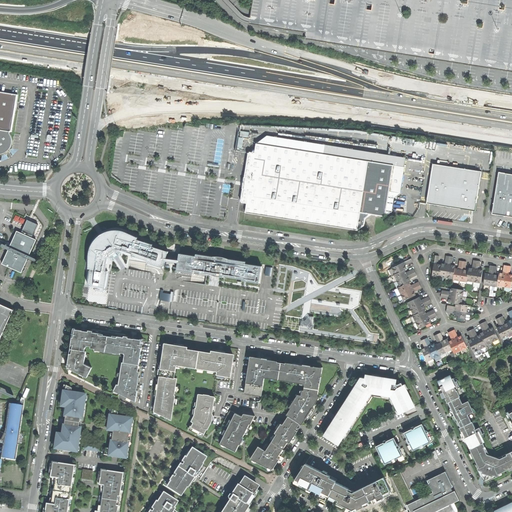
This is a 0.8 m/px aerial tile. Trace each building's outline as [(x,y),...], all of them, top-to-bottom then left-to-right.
[(511,0),(252,0),(251,12),(249,20),(248,24),(304,34),(303,39),(511,73),(511,0)] [(0,153),(3,153),(6,152),(9,149),(11,146),(12,143),(12,139),(11,136),(10,133),(10,131),(12,131),(18,94),(0,91),(0,153)] [(265,144),(405,166),(406,157),(267,135),(266,137),(265,138),(266,138),(265,144)] [(239,211),(241,212),(357,230),(364,225),(365,219),(372,214),(385,216),(390,213),(392,211),(393,207),(387,206),(390,191),(401,192),(405,166),(265,144),(266,138),(265,138),(257,143),(256,143),(255,153),(250,152),(250,153),(248,153),(245,175),(247,177),(244,179),(244,183),(243,186),(245,188),(243,190),(241,201),(239,211)] [(433,164),(426,203),(454,208),(475,212),(482,172),(433,164)] [(511,174),(499,173),(493,214),(501,215),(511,217),(511,174)] [(394,197),(401,192),(390,191),(387,206),(393,207),(393,206),(394,197)] [(22,233),(17,231),(3,264),(22,272),(37,239),(33,238),(39,224),(28,219),(22,231),(22,233)] [(88,286),(105,289),(108,272),(106,271),(108,256),(109,256),(109,257),(112,255),(114,258),(117,256),(116,253),(118,251),(117,250),(117,249),(132,254),(131,256),(148,261),(147,263),(163,268),(165,262),(166,258),(168,252),(152,247),(153,245),(137,240),(138,238),(120,232),(118,236),(114,236),(111,237),(106,238),(105,236),(101,239),(102,241),(99,244),(97,247),(95,251),(91,251),(89,269),(91,269),(88,286)] [(179,254),(178,260),(178,263),(177,271),(194,273),(194,272),(212,275),(213,272),(217,273),(217,275),(220,276),(220,274),(225,275),(225,276),(243,279),(243,280),(260,283),(262,267),(246,264),(246,262),(227,259),(227,261),(222,261),(222,259),(221,259),(219,259),(219,260),(214,260),(215,257),(196,254),(196,256),(179,254)] [(439,277),(439,275),(441,265),(439,264),(438,264),(439,256),(436,255),(432,276),(439,277)] [(439,275),(447,276),(450,256),(446,256),(445,263),(445,264),(441,264),(441,265),(439,275)] [(447,276),(454,277),(455,268),(455,266),(452,265),(452,264),(453,257),(450,256),(447,276)] [(391,268),(394,274),(404,270),(406,269),(405,267),(405,265),(413,262),(411,258),(391,268)] [(453,280),(460,281),(463,261),(460,260),(459,267),(459,269),(455,268),(454,277),(453,280)] [(467,281),(474,282),(477,261),(474,260),(472,267),(472,269),(469,268),(469,271),(467,281)] [(460,281),(467,282),(467,281),(469,271),(465,270),(466,268),(467,261),(463,261),(460,281)] [(474,282),(473,287),(479,288),(480,283),(481,283),(483,270),(479,270),(480,268),(481,261),(477,261),(474,282)] [(484,284),(491,286),(494,266),(490,265),(489,272),(489,274),(486,273),(484,284)] [(498,286),(504,287),(508,266),(504,265),(503,272),(503,274),(500,273),(499,276),(498,286)] [(267,266),(265,287),(272,288),(274,267),(267,266)] [(499,276),(496,275),(496,274),(497,266),(494,266),(491,286),(498,287),(498,286),(499,276)] [(394,274),(396,280),(415,272),(413,269),(407,272),(405,272),(404,270),(394,274)] [(409,282),(410,282),(408,279),(410,278),(416,275),(415,272),(396,280),(399,287),(409,282)] [(397,288),(400,294),(420,285),(418,282),(412,284),(410,285),(409,282),(399,287),(397,288)] [(400,294),(396,296),(399,302),(415,295),(413,292),(415,291),(421,288),(420,285),(400,294)] [(449,291),(442,290),(442,293),(463,297),(464,290),(451,288),(450,291),(449,291)] [(160,299),(172,301),(173,294),(161,292),(160,299)] [(461,304),(463,297),(442,293),(441,297),(447,298),(449,299),(448,302),(456,303),(461,304)] [(407,302),(410,309),(430,299),(428,296),(422,299),(420,300),(419,297),(407,302)] [(430,299),(410,309),(413,315),(424,310),(425,309),(423,306),(425,306),(431,302),(430,299)] [(302,311),(303,315),(311,313),(309,307),(307,308),(305,301),(301,302),(303,310),(302,311)] [(454,306),(447,305),(447,308),(467,312),(468,305),(461,304),(456,303),(455,306),(454,306)] [(0,305),(0,339),(13,311),(0,305)] [(465,318),(467,312),(447,308),(446,312),(453,313),(454,313),(454,316),(465,318)] [(412,315),(415,322),(435,312),(433,309),(427,312),(425,313),(424,310),(413,315),(412,315)] [(435,312),(415,322),(418,328),(430,323),(428,320),(430,319),(436,316),(435,312)] [(224,315),(223,323),(266,328),(267,320),(224,315)] [(503,316),(499,318),(508,336),(511,333),(511,327),(509,322),(506,324),(506,322),(503,316)] [(502,338),(508,336),(499,318),(496,319),(499,325),(500,327),(497,328),(502,338)] [(486,321),(483,323),(492,342),(499,339),(493,327),(490,329),(489,327),(486,321)] [(486,345),(492,342),(483,323),(480,325),(483,331),(483,332),(480,333),(481,335),(486,345)] [(113,391),(136,402),(138,390),(135,390),(136,385),(136,382),(139,383),(139,380),(140,378),(137,378),(142,348),(140,347),(141,340),(134,339),(134,340),(135,340),(135,341),(133,341),(131,341),(131,339),(125,338),(125,337),(117,336),(117,338),(99,335),(99,333),(92,332),(92,333),(90,333),(90,332),(88,332),(88,333),(85,332),(85,334),(83,333),(81,333),(81,332),(82,332),(82,330),(75,329),(74,338),(72,338),(69,358),(68,364),(70,364),(70,369),(87,378),(92,367),(87,365),(87,362),(85,362),(86,352),(85,352),(86,347),(88,346),(91,346),(91,348),(124,353),(126,356),(125,363),(124,362),(122,372),(121,372),(119,384),(117,384),(113,391)] [(455,329),(451,331),(461,350),(467,347),(461,336),(458,337),(458,336),(455,329)] [(474,329),(471,330),(480,349),(487,346),(486,345),(481,335),(478,336),(477,335),(474,329)] [(474,352),(480,349),(471,330),(468,332),(471,338),(471,339),(468,341),(474,352)] [(454,353),(461,350),(451,331),(448,333),(451,339),(452,340),(448,342),(453,350),(454,353)] [(441,332),(437,334),(447,353),(453,350),(448,342),(447,339),(444,340),(444,339),(441,332)] [(441,356),(447,353),(437,334),(434,336),(437,342),(438,343),(435,345),(440,355),(441,356)] [(428,337),(424,339),(434,358),(440,355),(435,345),(434,344),(431,345),(431,344),(428,337)] [(427,361),(434,358),(424,339),(421,340),(425,347),(425,348),(422,350),(427,361)] [(168,418),(171,418),(175,396),(174,396),(174,393),(175,392),(177,378),(174,378),(177,364),(190,366),(190,365),(205,368),(204,369),(218,371),(217,377),(225,379),(225,381),(230,381),(234,358),(232,358),(233,354),(225,353),(225,354),(219,353),(212,352),(212,354),(196,352),(196,351),(189,350),(189,351),(187,351),(187,348),(181,347),(181,348),(178,348),(176,347),(176,346),(174,346),(174,345),(162,343),(157,375),(157,376),(155,389),(158,390),(158,392),(157,395),(153,395),(151,409),(162,414),(165,415),(165,416),(168,418)] [(311,411),(317,401),(315,400),(318,397),(320,382),(318,382),(321,368),(297,364),(293,363),(292,365),(288,365),(274,363),(274,362),(271,362),(271,360),(264,359),(254,357),(254,362),(250,362),(248,372),(250,372),(249,376),(248,376),(246,386),(248,387),(247,393),(262,395),(265,378),(267,376),(287,379),(286,380),(303,383),(305,386),(304,390),(302,390),(302,395),(298,394),(295,399),(296,400),(287,415),(301,424),(303,421),(304,422),(311,411)] [(400,412),(400,414),(415,406),(407,389),(406,390),(403,384),(403,385),(402,382),(400,383),(398,380),(396,380),(396,382),(393,381),(391,381),(391,379),(384,378),(378,377),(375,377),(372,376),(371,375),(370,377),(366,376),(365,377),(361,377),(356,385),(357,386),(352,393),(353,394),(346,407),(344,406),(340,413),(331,426),(329,425),(327,428),(329,429),(325,436),(344,449),(369,411),(368,410),(371,407),(370,406),(375,398),(381,399),(381,398),(388,399),(395,414),(400,412)] [(470,449),(471,448),(488,440),(485,433),(483,433),(480,427),(476,429),(475,428),(481,425),(475,411),(474,411),(469,401),(469,400),(463,388),(461,388),(457,380),(455,381),(454,378),(452,378),(450,375),(438,381),(443,391),(445,396),(444,396),(451,409),(452,408),(455,415),(456,417),(455,418),(463,434),(464,434),(464,435),(465,436),(466,435),(466,437),(466,438),(467,441),(466,441),(470,449)] [(64,450),(77,452),(85,396),(64,385),(59,420),(55,452),(63,453),(64,450)] [(9,390),(7,388),(5,393),(14,398),(16,392),(10,389),(9,390)] [(194,430),(204,435),(204,433),(207,429),(212,420),(213,415),(212,414),(212,411),(213,411),(213,406),(215,397),(210,396),(204,395),(199,394),(197,409),(196,409),(195,416),(192,421),(193,421),(190,428),(194,430)] [(10,404),(9,406),(5,432),(4,434),(3,437),(4,439),(2,456),(2,457),(2,458),(15,460),(15,459),(16,459),(23,408),(23,406),(24,406),(24,402),(24,400),(22,399),(21,402),(19,406),(10,404)] [(125,457),(131,419),(110,409),(107,432),(104,454),(125,457)] [(215,440),(236,451),(239,444),(241,445),(243,441),(244,438),(243,437),(250,424),(251,424),(256,415),(244,414),(242,416),(230,410),(215,440)] [(296,430),(297,428),(286,421),(283,425),(281,424),(275,433),(272,430),(260,448),(259,446),(251,459),(273,470),(276,464),(280,459),(278,458),(279,455),(281,457),(292,440),(298,431),(296,430)] [(409,442),(413,450),(418,447),(419,448),(421,448),(423,447),(424,446),(425,445),(425,444),(431,441),(428,435),(429,434),(429,432),(428,431),(427,430),(426,430),(422,423),(417,426),(416,425),(414,425),(412,426),(411,427),(410,429),(404,432),(408,440),(409,439),(410,440),(411,441),(409,442)] [(397,458),(403,455),(399,447),(398,448),(397,447),(397,445),(398,445),(394,437),(376,445),(379,452),(378,454),(378,455),(380,457),(382,457),(385,464),(391,461),(392,461),(396,460),(397,459),(397,458)] [(511,467),(511,453),(511,451),(508,444),(495,451),(489,439),(488,440),(471,448),(482,471),(488,473),(494,476),(511,467)] [(163,484),(181,496),(187,487),(188,487),(192,481),(194,478),(195,478),(196,477),(197,475),(197,474),(201,477),(208,468),(202,464),(206,458),(187,446),(163,484)] [(328,497),(329,494),(336,481),(337,478),(306,463),(295,480),(309,487),(328,497)] [(66,511),(74,467),(53,464),(50,478),(55,479),(54,482),(51,501),(51,506),(46,505),(45,511),(66,511)] [(81,479),(92,481),(93,472),(83,470),(81,479)] [(116,511),(123,474),(101,471),(99,486),(103,486),(103,491),(100,507),(99,511),(116,511)] [(455,511),(451,504),(459,499),(457,493),(455,490),(453,491),(452,487),(453,486),(446,471),(436,475),(436,477),(434,477),(434,476),(427,480),(433,492),(415,501),(401,472),(391,476),(408,511),(455,511)] [(390,490),(384,477),(355,491),(354,490),(336,481),(329,494),(339,499),(337,501),(349,507),(353,509),(357,507),(358,509),(365,506),(363,503),(379,496),(378,494),(380,493),(383,492),(383,494),(390,490)] [(258,487),(245,478),(240,487),(239,487),(233,496),(232,496),(230,495),(229,497),(229,499),(229,500),(231,501),(223,511),(243,511),(251,500),(250,499),(252,497),(253,497),(255,494),(254,493),(258,487)] [(172,511),(173,511),(174,508),(177,502),(159,490),(144,511),(172,511)] [(511,511),(511,501),(505,505),(495,510),(495,511),(511,511)]
